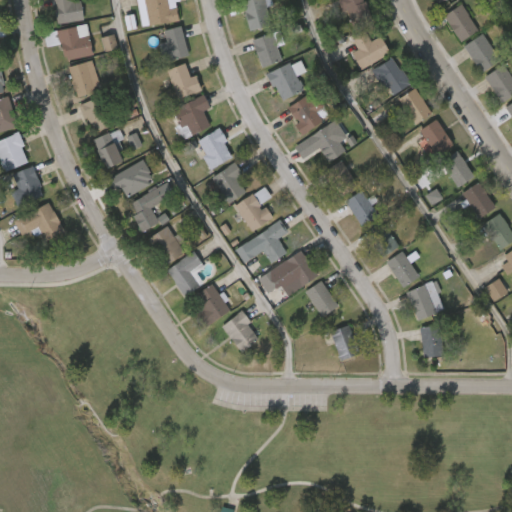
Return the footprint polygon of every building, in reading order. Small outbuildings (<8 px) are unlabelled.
[(81,0),(83,20),(56,24),(53,0),(70,0),(71,2),(81,0)] [(147,26),(142,0),(177,0),(181,20),(147,26)] [(249,31),(241,1),(244,0),(264,0),(271,25),(249,31)] [(363,0),(370,20),(348,28),(339,0),(363,0)] [(444,15),(462,5),(477,31),(459,42),(444,15)] [(92,55),(63,61),(57,30),(86,24),(92,55)] [(351,38),(372,25),(389,53),(368,66),(351,38)] [(158,45),(166,42),(163,32),(180,26),(189,55),(164,63),(158,45)] [(280,62),(261,67),(253,39),(273,34),(280,62)] [(464,45),(483,34),(499,61),(481,73),(464,45)] [(104,52),(117,50),(115,35),(101,37),(104,52)] [(393,96),(373,71),(391,58),(410,83),(393,96)] [(68,67),(91,61),(100,91),(77,98),(68,67)] [(201,91),(178,99),(167,71),(185,63),(191,77),(195,75),(201,91)] [(304,90),(281,102),(267,74),(290,63),(304,90)] [(511,95),(501,102),(485,77),(503,65),(511,78),(511,95)] [(416,129),(399,99),(417,88),(450,147),(435,155),(419,128),(416,129)] [(209,108),(203,111),(210,128),(186,138),(173,109),(203,96),(209,108)] [(0,99),(7,97),(17,127),(0,132),(0,99)] [(296,130),(290,103),(318,97),(323,124),(296,130)] [(81,104),(101,99),(109,128),(89,133),(81,104)] [(295,148),(327,125),(345,151),(328,163),(318,149),(303,160),(295,148)] [(123,162),(111,132),(93,140),(105,169),(123,162)] [(142,146),(136,133),(127,137),(132,151),(142,146)] [(200,137),(224,133),(229,162),(205,166),(200,137)] [(0,140),(18,134),(29,163),(4,172),(0,161),(0,140)] [(473,177),(456,188),(440,161),(457,151),(473,177)] [(127,198),(154,183),(142,160),(111,177),(118,190),(122,188),(127,198)] [(357,185),(341,197),(323,173),(340,161),(357,185)] [(213,177),(233,164),(249,190),(230,202),(213,177)] [(24,204),(11,177),(31,167),(44,194),(24,204)] [(495,208),(477,220),(461,194),(478,182),(495,208)] [(150,207),(159,223),(141,232),(127,205),(166,184),(172,195),(150,207)] [(272,220),(250,231),(235,204),(265,188),(270,198),(262,202),(272,220)] [(443,199),(436,189),(425,196),(431,206),(443,199)] [(362,228),(345,202),(361,191),(378,217),(362,228)] [(21,236),(13,220),(49,203),(63,231),(45,239),(39,228),(21,236)] [(511,241),(499,250),(482,225),(499,213),(511,232),(511,241)] [(254,238),(279,221),(287,232),(278,238),(287,252),(271,263),(254,238)] [(366,234),(382,223),(398,246),(382,257),(366,234)] [(146,240),(166,227),(184,253),(163,267),(146,240)] [(511,250),(504,256),(508,262),(501,266),(507,275),(511,272),(511,250)] [(200,285),(185,296),(166,271),(192,251),(202,263),(190,272),(200,285)] [(318,276),(302,287),(292,272),(284,278),(277,267),(300,251),(318,276)] [(418,277),(402,288),(385,262),(402,251),(418,277)] [(258,279),(271,270),(281,284),(268,293),(258,279)] [(485,288),(498,279),(506,292),(493,301),(485,288)] [(338,306),(323,317),(305,292),(320,281),(338,306)] [(230,312),(204,326),(195,309),(203,305),(197,293),(214,284),(230,312)] [(436,314),(417,321),(406,292),(425,285),(436,314)] [(242,352),(221,327),(239,312),(260,337),(242,352)] [(332,330),(351,326),(357,356),(337,360),(332,330)] [(420,327),(439,326),(442,356),(423,358),(420,327)]
